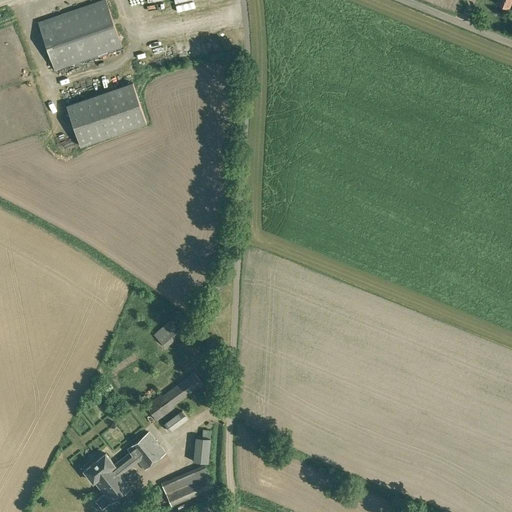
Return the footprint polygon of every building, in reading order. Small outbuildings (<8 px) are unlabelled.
[(55,70),(122,47),(106,0),(100,0),(38,22),(55,70)] [(167,13),(179,12),(179,2),(184,2),(183,0),(175,0),(176,1),(167,1),(167,13)] [(511,0),(496,0),(495,3),(509,9),(511,0)] [(81,146),(147,124),(132,82),(66,105),(81,146)] [(166,347),(181,333),(171,321),(155,335),(166,347)] [(171,407),(202,383),(194,372),(162,396),(161,394),(146,406),(157,420),(172,409),(171,407)] [(170,431),(188,418),(182,410),(164,423),(170,431)] [(146,470),(166,453),(148,432),(128,448),(131,453),(128,455),(117,463),(115,465),(106,454),(98,460),(92,465),(85,472),(94,483),(95,482),(113,503),(132,488),(121,475),(138,461),(146,470)] [(210,462),(212,438),(196,437),(194,461),(210,462)] [(171,506),(212,488),(207,476),(209,475),(205,465),(199,468),(162,484),(171,506)]
